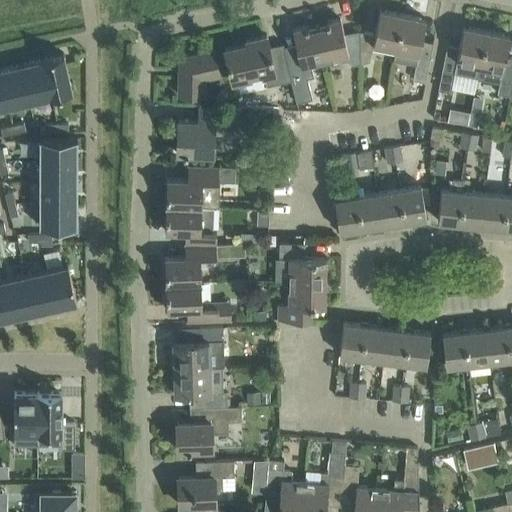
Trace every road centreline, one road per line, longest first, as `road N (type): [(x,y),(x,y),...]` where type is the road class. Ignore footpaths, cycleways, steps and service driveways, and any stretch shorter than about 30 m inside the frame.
road 1 (residential): [(147,511),(142,46),(160,30),(301,0)]
road 2 (residential): [(511,295),(441,310),(362,300),(359,258),(434,245),(505,252)]
